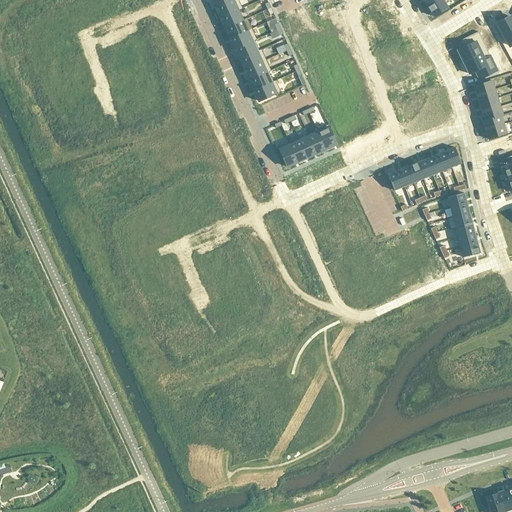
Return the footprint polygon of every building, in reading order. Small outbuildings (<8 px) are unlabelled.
[(211,0),(216,8),(233,0),(211,0)] [(238,0),(233,0),(216,8),(220,18),(238,10),(238,11),(242,9),(238,0)] [(442,0),(438,0),(427,7),(433,17),(448,8),(442,0)] [(320,8),(308,12),(314,30),(338,21),(338,22),(339,21),(335,10),(322,14),(320,8)] [(238,10),(220,18),(225,29),(242,21),(242,20),(238,11),(238,10)] [(511,16),(499,24),(511,45),(511,44),(511,16)] [(242,21),(225,29),(230,39),(252,29),(247,18),(242,20),(242,21)] [(338,21),(314,30),(320,47),(332,43),(330,37),(342,33),(338,22),(338,21)] [(252,29),(230,39),(235,50),(254,41),(257,40),(252,29)] [(464,47),(456,51),(459,58),(461,57),(463,62),(487,51),(478,32),(461,40),(464,47)] [(254,41),(235,50),(239,60),(259,51),(259,50),(254,41)] [(332,43),(320,47),(327,64),(331,62),(350,56),(346,44),(334,49),(332,43)] [(259,51),(239,60),(244,70),(266,60),(261,49),(259,50),(259,51)] [(464,64),(462,65),(466,73),(468,72),(469,74),(475,71),(479,79),(497,71),(487,51),(463,62),(464,64)] [(331,62),(327,64),(333,81),(344,77),(342,71),(354,67),(350,56),(331,62)] [(266,60),(244,70),(249,81),(268,72),(269,72),(271,71),(266,60)] [(268,72),(249,81),(254,91),(273,82),(269,72),(268,72)] [(344,77),(333,81),(339,99),(341,98),(341,97),(343,97),(362,90),(358,79),(346,83),(344,77)] [(273,82),(254,91),(259,102),(280,92),(275,81),(273,82)] [(492,81),(473,86),(476,96),(494,90),(492,81)] [(343,97),(341,97),(341,98),(345,108),(343,109),(345,115),(355,112),(356,111),(354,106),(366,101),(362,90),(343,97)] [(494,90),(476,96),(479,104),(497,98),(494,90)] [(497,98),(479,104),(482,113),(500,107),(497,98)] [(500,107),(482,113),(484,121),(501,116),(501,117),(503,116),(500,107)] [(345,115),(343,116),(350,134),(375,125),(371,113),(357,118),(355,112),(345,115)] [(484,121),(482,121),(485,130),(503,125),(501,117),(501,116),(484,121)] [(327,125),(317,130),(326,149),(336,144),(327,125)] [(503,125),(485,130),(488,139),(506,134),(503,125)] [(317,130),(307,134),(308,136),(316,154),(326,149),(317,130)] [(299,140),(307,158),(316,154),(308,136),(299,140)] [(298,138),(289,143),(298,162),(307,158),(299,140),(298,138)] [(289,143),(278,148),(287,167),(298,162),(289,143)] [(455,148),(445,152),(451,167),(461,163),(455,148)] [(445,152),(435,155),(442,171),(451,167),(445,152)] [(435,155),(426,159),(432,175),(442,171),(435,155)] [(505,165),(500,167),(502,175),(504,174),(506,180),(511,177),(511,155),(509,157),(511,164),(505,166),(505,165)] [(426,159),(416,163),(423,179),(432,175),(426,159)] [(416,163),(407,167),(413,183),(423,179),(416,163)] [(407,167),(397,171),(404,187),(413,183),(407,167)] [(397,171),(387,175),(394,191),(404,187),(397,171)] [(464,193),(447,197),(450,208),(466,203),(464,193)] [(328,201),(308,210),(313,221),(325,216),(328,222),(346,213),(343,206),(333,211),(328,201)] [(466,203),(450,208),(452,218),(469,213),(466,203)] [(331,228),(319,234),(324,244),(344,235),(344,236),(348,234),(344,223),(350,221),(346,213),(328,222),(331,228)] [(469,213),(452,218),(455,227),(472,223),(469,213)] [(472,223),(455,227),(458,237),(474,233),(472,223)] [(474,233),(458,237),(460,247),(477,243),(474,233)] [(344,235),(324,244),(329,255),(341,250),(344,256),(362,248),(359,240),(348,245),(344,236),(344,235)] [(413,256),(422,276),(433,271),(427,259),(434,256),(426,238),(418,242),(423,252),(413,256)] [(477,243),(460,247),(463,258),(480,253),(477,243)] [(398,251),(391,254),(399,272),(406,269),(411,281),(422,276),(413,256),(411,252),(401,257),(398,251)] [(386,263),(376,268),(378,272),(379,272),(388,292),(399,287),(393,275),(399,272),(391,254),(384,257),(386,263)] [(364,266),(357,270),(365,288),(371,285),(377,297),(388,292),(379,272),(378,272),(369,277),(364,266)] [(352,279),(342,284),(353,308),(364,303),(359,291),(365,288),(357,270),(350,273),(352,279)] [(511,502),(508,490),(497,493),(503,511),(511,508),(511,502)] [(497,493),(486,497),(490,511),(502,511),(503,511),(497,493)]
